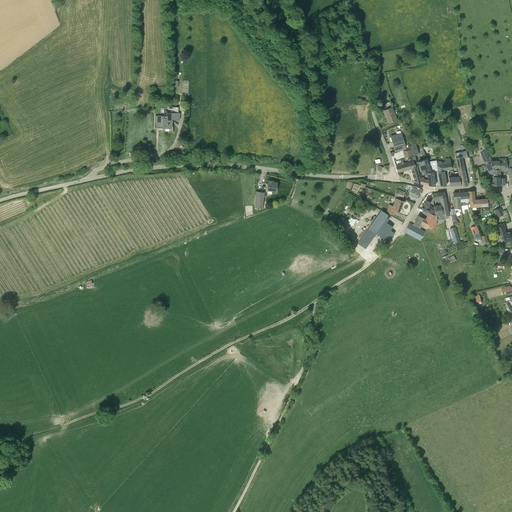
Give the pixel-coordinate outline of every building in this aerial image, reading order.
[(397,120),(393,111),(394,110),(391,101),(385,103),(387,109),(385,110),(387,116),(388,116),(389,118),(387,119),(389,123),(397,120)] [(180,113),(178,113),(178,107),(172,107),(172,108),(168,108),(168,113),(167,113),(167,116),(163,116),(157,116),(156,127),(165,127),(165,132),(173,132),(173,128),(171,128),(171,120),(180,120),(180,113)] [(403,149),(406,149),(401,133),(391,136),(393,142),(394,142),(395,145),(394,146),(396,151),(403,149)] [(412,156),(412,157),(415,156),(419,155),(415,144),(408,146),(409,148),(412,156)] [(484,151),(481,152),(483,159),(489,156),(486,150),(484,145),(482,146),(483,149),(484,151)] [(403,149),(405,158),(412,156),(409,148),(406,149),(403,149)] [(467,186),(466,180),(464,169),(460,152),(455,153),(457,166),(461,186),(467,186)] [(417,163),(415,156),(412,157),(413,160),(413,161),(404,164),(402,159),(400,160),(401,165),(396,166),(398,172),(408,170),(408,169),(411,168),(415,182),(420,183),(419,178),(417,172),(418,172),(417,171),(418,170),(416,166),(416,167),(415,164),(417,163)] [(490,160),(489,156),(483,159),(486,165),(490,174),(492,173),(491,178),(494,178),(494,181),(492,181),(492,185),(501,185),(501,170),(494,170),(490,160)] [(443,172),(443,170),(451,169),(450,158),(444,159),(444,163),(441,163),(441,161),(436,161),(436,162),(438,170),(440,182),(441,186),(446,186),(444,172),(443,172)] [(490,160),(494,170),(501,170),(503,170),(503,171),(508,171),(507,160),(507,158),(503,158),(503,160),(490,160)] [(430,172),(427,162),(426,159),(418,161),(421,170),(424,169),(425,174),(427,174),(430,172)] [(435,186),(434,177),(433,172),(437,171),(437,170),(438,170),(436,162),(435,161),(427,162),(430,172),(427,174),(429,186),(435,186)] [(449,186),(461,185),(459,177),(449,177),(449,186)] [(267,190),(276,191),(277,183),(273,182),(273,181),(268,181),(267,190)] [(413,193),(412,196),(416,197),(417,194),(418,195),(421,189),(413,186),(411,192),(413,193)] [(398,192),(399,191),(396,191),(395,194),(397,194),(397,197),(402,199),(404,195),(398,192)] [(492,198),(487,199),(474,200),(473,191),(468,191),(469,199),(471,207),(488,206),(493,205),(492,198)] [(255,206),(262,207),(264,193),(256,192),(255,206)] [(440,197),(445,197),(444,192),(436,193),(437,201),(438,201),(440,201),(440,197)] [(460,202),(468,201),(468,192),(459,193),(460,202)] [(448,215),(449,215),(445,197),(440,197),(440,201),(441,202),(441,205),(444,219),(449,218),(448,215)] [(403,201),(399,199),(395,198),(393,206),(389,205),(386,213),(393,215),(395,211),(399,212),(403,201)] [(435,211),(427,207),(430,202),(429,201),(428,201),(426,200),(423,205),(422,205),(421,209),(423,210),(435,216),(435,211)] [(436,220),(444,219),(441,205),(434,206),(435,211),(435,216),(436,220)] [(388,215),(381,210),(371,224),(385,237),(386,236),(390,239),(394,233),(390,230),(392,227),(384,221),(388,215)] [(436,220),(435,216),(423,210),(422,213),(427,216),(426,219),(418,215),(416,219),(421,221),(420,223),(422,224),(430,228),(432,229),(433,227),(435,228),(436,225),(437,225),(436,220)] [(347,221),(352,225),(357,219),(353,215),(347,221)] [(420,224),(422,224),(420,223),(421,221),(416,219),(413,224),(419,227),(420,224)] [(409,239),(411,236),(420,241),(425,231),(409,223),(404,232),(406,233),(404,236),(409,239)] [(506,233),(505,227),(504,223),(498,225),(499,229),(501,238),(505,237),(507,244),(511,243),(511,236),(511,232),(506,233)] [(384,239),(385,237),(371,224),(362,238),(369,244),(376,233),(384,239)] [(476,234),(479,232),(479,231),(476,225),(471,227),(473,233),(474,235),(476,234)] [(460,242),(455,227),(449,228),(454,244),(460,242)] [(484,244),(489,244),(487,235),(485,235),(484,229),(480,230),(482,236),(482,237),(484,244)] [(511,292),(511,286),(511,287),(511,286),(503,288),(505,294),(511,292)]
